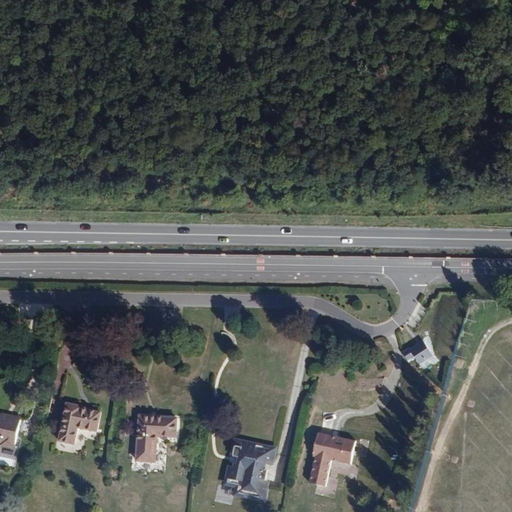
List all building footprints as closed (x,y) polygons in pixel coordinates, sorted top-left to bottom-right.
[(435,355),(423,339),(404,353),(410,361),(418,356),(424,364),(435,355)] [(99,428),(104,410),(83,405),(84,403),(68,399),(59,436),(76,440),(80,424),(99,428)] [(14,448),(21,417),(0,412),(0,442),(2,443),(1,445),(14,448)] [(177,437),(178,417),(139,414),(136,461),(157,463),(158,436),(177,437)] [(351,464),(356,440),(321,432),(310,482),(327,486),(332,460),(351,464)] [(275,448),(247,441),(246,445),(238,444),(236,454),(243,456),(242,461),(238,460),(237,464),(235,464),(233,477),(241,479),(244,483),(244,485),(247,485),(246,489),(248,493),(256,494),(260,492),(261,489),(266,490),(271,468),(265,467),(267,461),(272,462),(275,448)]
